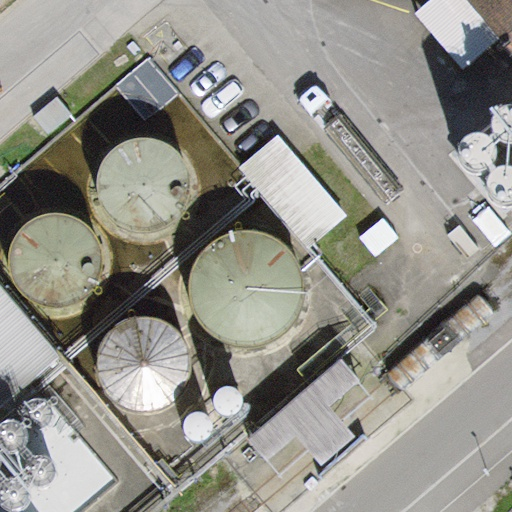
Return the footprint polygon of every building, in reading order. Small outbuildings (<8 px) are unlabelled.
[(511,0),(464,0),(511,55),(511,0)] [(159,147),(129,147),(118,154),(108,164),(102,178),(103,200),(112,217),(127,227),(154,230),(173,220),(182,210),(188,189),(183,167),(169,152),(159,147)] [(67,226),(38,227),(26,233),(17,243),(11,258),(11,279),(21,297),(35,307),(63,310),(82,300),(90,290),(97,269),(91,246),(77,231),(67,226)] [(266,241),(240,239),(224,243),(206,256),(193,281),(192,303),(202,327),(227,346),(250,350),(280,340),(300,314),(303,281),(292,259),(266,241)] [(0,362),(8,352),(10,319),(0,299),(0,362)] [(160,328),(131,329),(119,335),(110,345),(104,360),(104,381),(114,399),(128,409),(155,412),(175,402),(183,392),(190,371),(184,348),(170,333),(160,328)]
